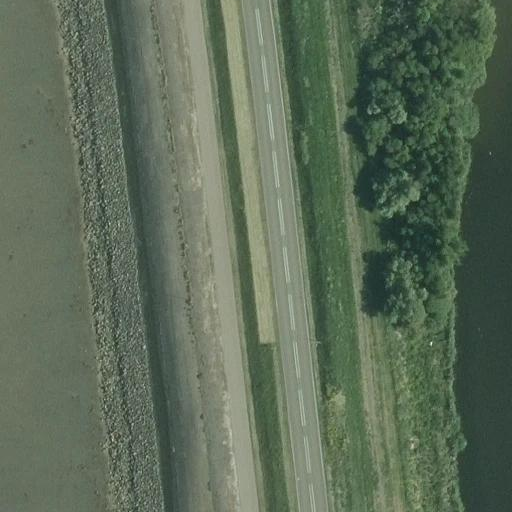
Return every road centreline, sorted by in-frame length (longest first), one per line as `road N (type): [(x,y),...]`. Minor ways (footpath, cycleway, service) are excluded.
road 1 (unclassified): [(247,511),(188,0)]
road 2 (trunk): [(309,511),(252,0)]
